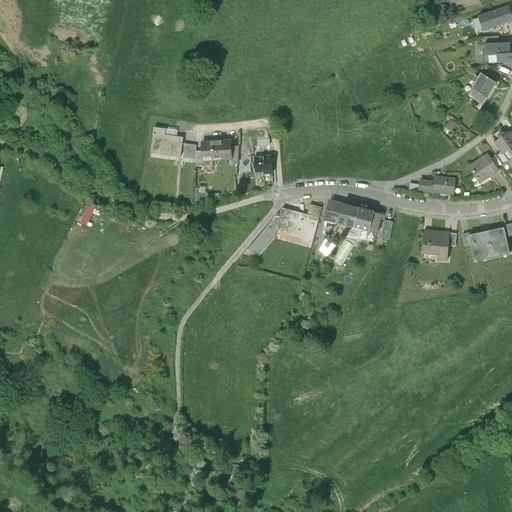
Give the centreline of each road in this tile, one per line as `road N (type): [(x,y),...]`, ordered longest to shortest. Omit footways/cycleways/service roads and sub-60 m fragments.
road 1 (residential): [(383,197),(282,193),(183,219),(145,214),(40,154),(0,144)]
road 2 (track): [(282,193),(184,319),(179,427)]
road 3 (residential): [(511,90),(481,137),(389,186),(383,197)]
road 4 (residential): [(511,200),(473,209),(383,197)]
